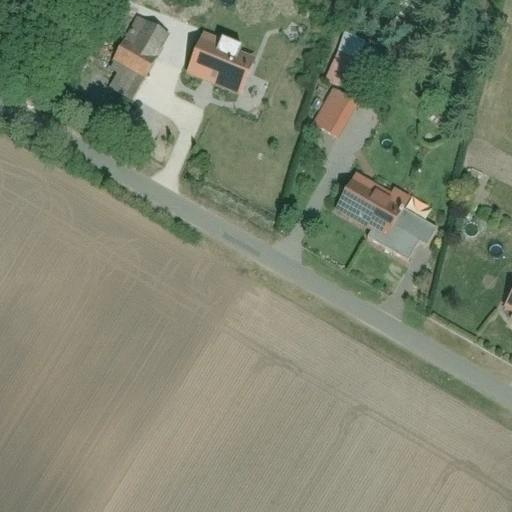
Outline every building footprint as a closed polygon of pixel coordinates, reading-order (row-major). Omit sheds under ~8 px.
[(122,49),(112,68),(148,86),(157,69),(155,68),(169,39),(142,25),(128,52),(122,49)] [(205,36),(189,74),(240,95),(253,64),(239,59),(242,51),(205,36)] [(325,84),(347,95),(362,66),(341,55),(325,84)] [(332,95),(310,133),(337,148),(358,110),(332,95)] [(353,184),(337,213),(372,232),(366,242),(408,265),(419,245),(427,249),(437,232),(401,212),(407,201),(394,194),(389,204),(353,184)] [(511,293),(501,315),(511,320),(511,293)]
